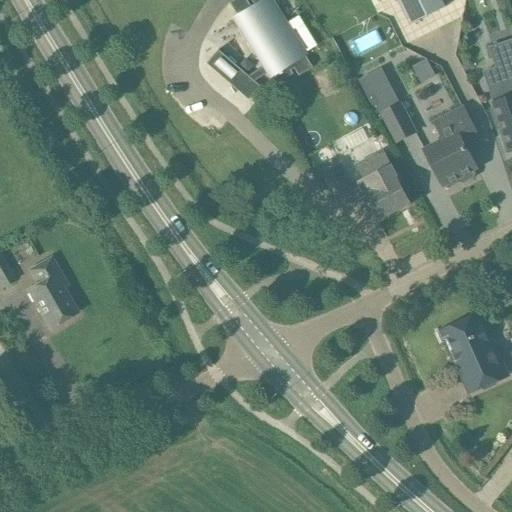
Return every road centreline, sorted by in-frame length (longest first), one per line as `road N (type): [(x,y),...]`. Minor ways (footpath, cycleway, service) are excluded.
road 1 (secondary): [(270,351),(176,236),(25,0)]
road 2 (unclassified): [(0,490),(270,351)]
road 3 (residential): [(484,511),(423,445),(363,308)]
road 4 (secondary): [(423,511),(270,351)]
road 5 (residential): [(511,235),(363,308)]
